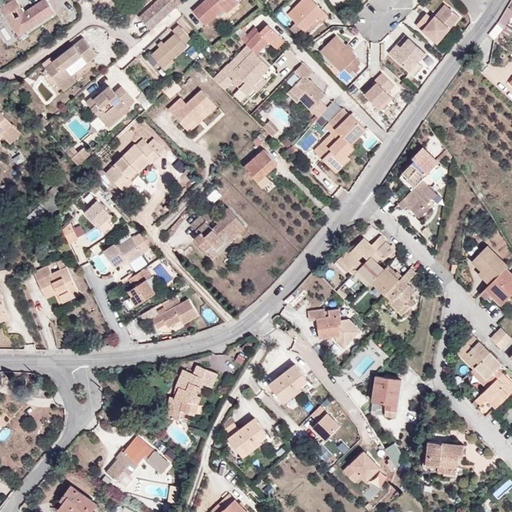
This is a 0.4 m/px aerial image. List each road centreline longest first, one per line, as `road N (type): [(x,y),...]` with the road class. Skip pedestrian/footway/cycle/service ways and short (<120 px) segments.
road 1 (residential): [(261,308),(273,337),(216,425),(186,511)]
road 2 (residential): [(511,456),(442,375),(458,292)]
road 3 (residential): [(8,511),(87,402),(82,360)]
road 4 (residential): [(487,12),(393,145)]
road 5 (residential): [(358,192),(296,276),(261,308)]
road 6 (residential): [(458,292),(358,192)]
road 7 (residential): [(393,145),(296,48)]
road 8 (residential): [(237,325),(154,235)]
